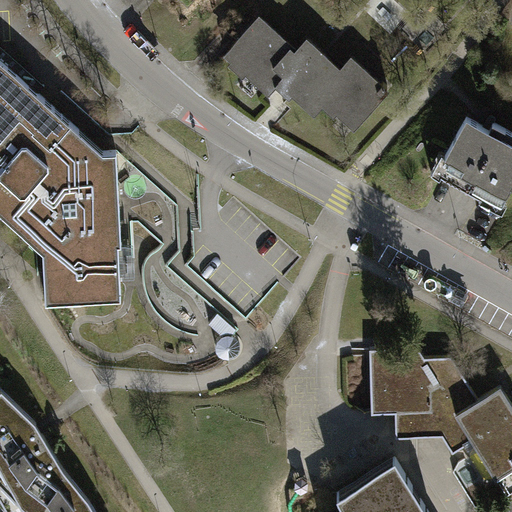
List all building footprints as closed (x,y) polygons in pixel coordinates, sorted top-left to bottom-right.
[(314,108),(325,96),(330,91),(320,82),(336,64),(308,39),(297,51),(260,17),(229,52),(270,90),(281,78),(314,108)] [(0,207),(44,246),(46,297),(122,294),(119,256),(135,255),(133,223),(121,222),(117,150),(103,150),(27,81),(0,57),(0,207)] [(341,69),(336,64),(320,82),(330,91),(325,96),(355,123),(389,86),(384,81),(381,84),(352,58),(341,69)] [(490,128),(468,116),(446,154),(451,157),(442,172),(482,195),(485,190),(504,200),(511,184),(511,131),(493,121),(490,128)] [(451,157),(446,154),(442,152),(431,171),(440,176),(442,172),(451,157)] [(236,328),(218,312),(210,321),(224,335),(233,335),(236,328)] [(235,335),(223,335),(221,335),(220,336),(219,338),(218,340),(217,341),(216,343),(216,346),(216,348),(216,350),(216,352),(216,353),(217,354),(219,356),(221,358),(224,360),(228,360),(232,360),(236,359),(239,356),(241,354),(243,350),(244,347),(244,344),(243,341),(241,339),(239,336),(236,335),(235,335)] [(418,435),(443,435),(453,452),(473,439),(476,444),(471,453),(484,477),(496,476),(496,477),(511,467),(511,401),(501,384),(479,398),(452,355),(425,355),(418,345),(370,346),(373,412),(418,410),(418,435)] [(2,388),(0,390),(0,503),(6,511),(7,511),(97,511),(89,499),(64,468),(40,429),(36,422),(2,388)] [(430,511),(396,456),(337,492),(347,507),(339,511),(430,511)]
